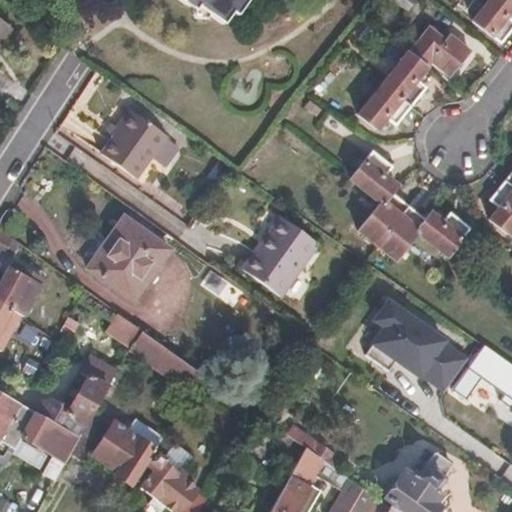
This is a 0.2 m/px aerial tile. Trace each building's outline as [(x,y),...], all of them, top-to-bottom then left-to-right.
[(180,0),(192,9),(196,4),(222,23),(228,14),(233,15),(243,0),(180,0)] [(487,0),(472,19),(500,42),(511,26),(511,19),(505,14),(511,5),(511,1),(509,0),(487,0)] [(0,47),(14,27),(0,17),(0,47)] [(394,125),(425,87),(415,79),(429,61),(447,75),(469,49),(448,33),(442,39),(427,26),(356,113),(375,128),(383,117),(394,125)] [(165,137),(165,136),(131,112),(99,155),(135,181),(151,157),(165,137)] [(180,147),(165,137),(151,157),(166,167),(180,147)] [(468,229),(446,211),(440,220),(429,212),(424,219),(390,190),(394,184),(383,174),(390,165),(370,149),(348,177),(379,202),(358,229),(393,257),(414,230),(446,256),(468,229)] [(507,233),(511,226),(511,166),(486,199),(496,207),(487,217),(507,233)] [(130,299),(167,247),(120,215),(84,266),(130,299)] [(281,298),(317,246),(277,218),(240,271),(281,298)] [(0,303),(20,315),(36,288),(30,284),(29,281),(7,269),(0,282),(0,303)] [(389,378),(399,361),(373,344),(367,339),(367,327),(390,298),(383,294),(345,348),(389,378)] [(447,343),(468,357),(478,343),(413,297),(405,309),(449,340),(447,343)] [(445,391),(468,357),(447,343),(449,340),(405,309),(390,298),(367,327),(367,339),(373,344),(399,361),(445,391)] [(0,342),(5,345),(20,315),(0,303),(0,342)] [(134,350),(144,334),(117,314),(107,332),(134,350)] [(207,379),(144,334),(134,350),(131,354),(194,397),(207,379)] [(511,366),(483,346),(472,360),(451,392),(464,401),(480,379),(503,395),(499,402),(511,410),(510,411),(511,412),(511,366)] [(82,435),(96,409),(118,370),(89,354),(81,368),(87,371),(68,405),(66,409),(60,405),(61,402),(50,396),(44,393),(35,409),(38,410),(82,435)] [(21,436),(35,412),(32,411),(0,391),(0,439),(7,444),(14,448),(21,436)] [(70,452),(79,439),(36,414),(22,437),(53,456),(43,473),(55,479),(70,452)] [(157,451),(147,445),(153,435),(134,424),(128,434),(118,427),(112,436),(109,433),(114,425),(97,414),(81,440),(72,453),(91,465),(96,456),(119,471),(116,476),(134,488),(137,483),(143,474),(157,451)] [(308,448),(270,511),(308,511),(325,483),(340,492),(327,511),(367,511),(369,509),(376,499),(331,464),(337,452),(292,426),(286,436),(308,448)] [(178,511),(198,511),(211,494),(186,478),(189,473),(185,470),(183,469),(192,455),(174,443),(165,458),(163,456),(159,454),(150,468),(153,470),(148,478),(142,487),(146,489),(147,490),(157,496),(152,503),(164,511),(166,508),(168,505),(178,511)] [(391,505),(388,509),(391,511),(447,511),(447,507),(442,504),(449,494),(440,488),(456,464),(434,449),(418,473),(404,464),(389,485),(391,486),(383,499),(391,505)]
